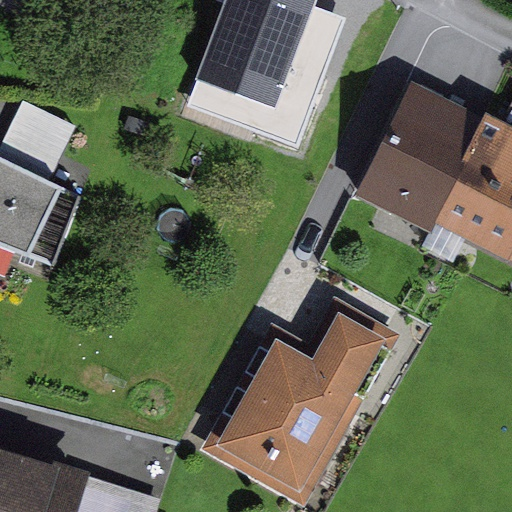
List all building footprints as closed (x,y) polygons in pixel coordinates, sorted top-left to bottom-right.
[(486,117),(423,87),(374,188),(436,218),(441,209),(486,117)] [(82,127),(30,103),(4,158),(56,182),(82,127)] [(511,116),(493,106),(441,209),(511,244),(511,116)] [(0,156),(0,244),(60,270),(91,195),(56,182),(4,158),(0,156)] [(345,303),(319,351),(279,329),(212,449),(308,502),(401,334),(345,303)] [(78,511),(89,477),(0,449),(0,511),(78,511)] [(164,511),(168,501),(89,477),(78,511),(164,511)]
